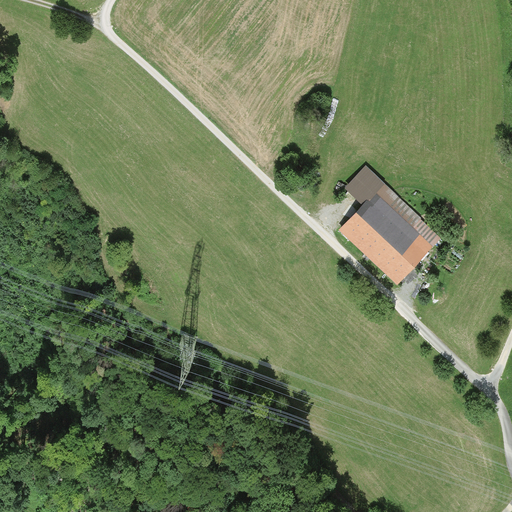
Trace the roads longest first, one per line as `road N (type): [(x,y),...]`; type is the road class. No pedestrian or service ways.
road 1 (track): [(106,25),(488,387)]
road 2 (track): [(352,511),(295,467),(210,434),(157,392)]
road 3 (track): [(96,247),(83,197),(28,136),(0,63)]
